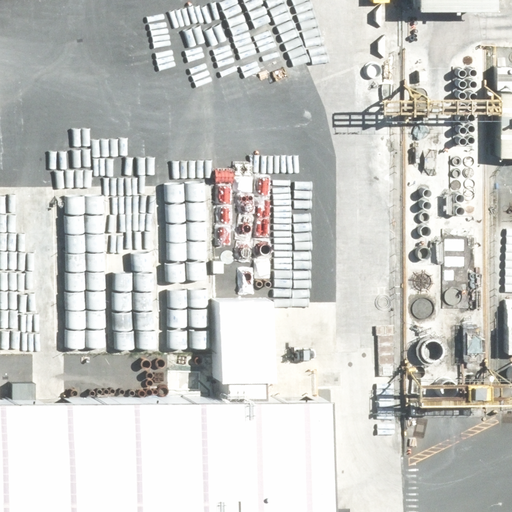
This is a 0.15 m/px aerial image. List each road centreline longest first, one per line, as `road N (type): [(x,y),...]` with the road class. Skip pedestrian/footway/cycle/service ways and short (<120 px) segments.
road 1 (unknown): [(365,480),(365,0)]
road 2 (unknown): [(511,446),(365,480)]
